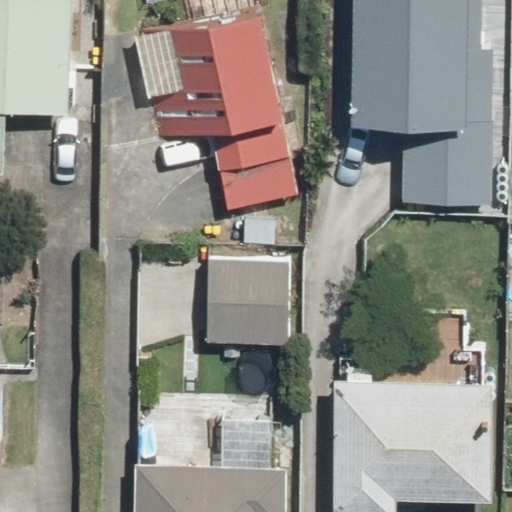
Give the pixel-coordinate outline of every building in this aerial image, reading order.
[(0,0),(0,163),(20,165),(23,99),(87,102),(92,0),(0,0)] [(485,44),(485,0),(355,0),(355,120),(391,120),(390,207),(495,208),(496,44),(485,44)] [(223,214),(294,197),(275,117),(288,114),(263,9),(127,41),(154,152),(205,140),(223,214)] [(291,264),(207,264),(207,348),(291,348),(291,264)] [(491,383),(327,383),(326,511),(391,511),(392,498),(491,498),(491,383)] [(286,511),(287,472),(138,470),(137,511),(286,511)]
